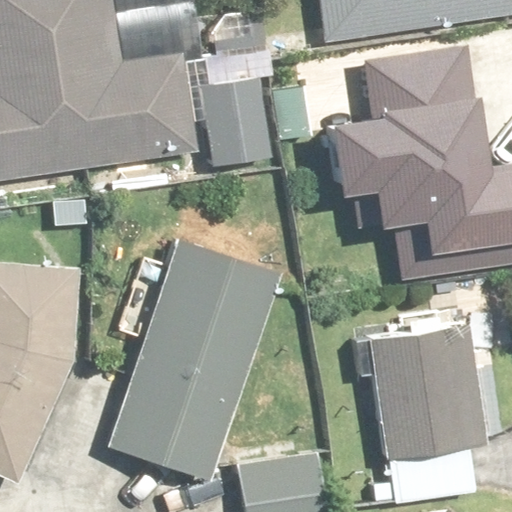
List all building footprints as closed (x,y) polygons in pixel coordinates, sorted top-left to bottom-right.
[(49,0),(0,0),(0,218),(130,204),(118,93),(62,99),(49,0)] [(511,0),(240,0),(250,86),(349,75),(349,76),(507,59),(506,49),(511,48),(511,0)] [(207,117),(130,126),(140,215),(217,206),(207,117)] [(511,178),(495,181),(508,288),(511,287),(511,178)] [(135,511),(207,321),(100,281),(25,479),(112,511),(135,511)] [(401,373),(282,393),(300,498),(418,479),(401,373)] [(250,511),(249,487),(166,492),(167,511),(250,511)]
